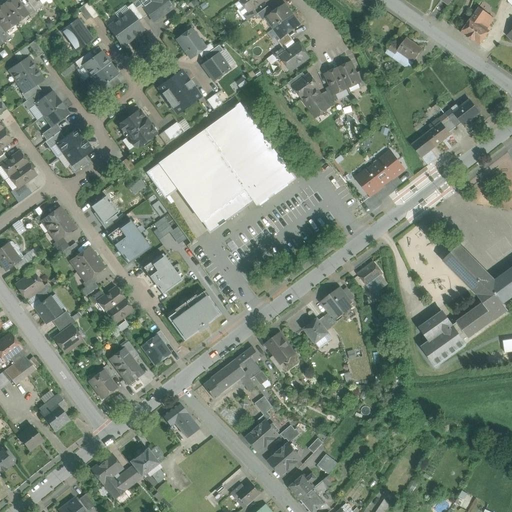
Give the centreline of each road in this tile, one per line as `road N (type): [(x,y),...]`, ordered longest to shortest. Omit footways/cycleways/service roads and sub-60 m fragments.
road 1 (residential): [(176,384),(511,125)]
road 2 (residential): [(108,436),(0,289)]
road 3 (residential): [(176,384),(295,511)]
road 4 (residential): [(511,87),(388,0)]
road 5 (residential): [(62,193),(149,310)]
road 6 (residential): [(15,511),(108,436)]
